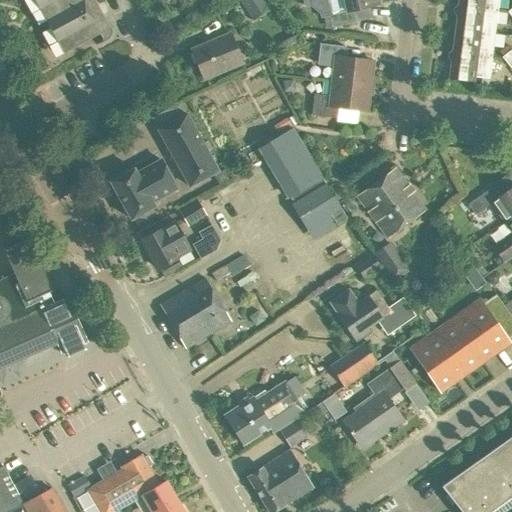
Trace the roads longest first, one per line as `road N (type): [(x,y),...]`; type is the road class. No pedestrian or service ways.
road 1 (tertiary): [(238,511),(21,134)]
road 2 (residential): [(21,134),(139,66),(124,0)]
road 3 (residential): [(391,476),(511,392)]
